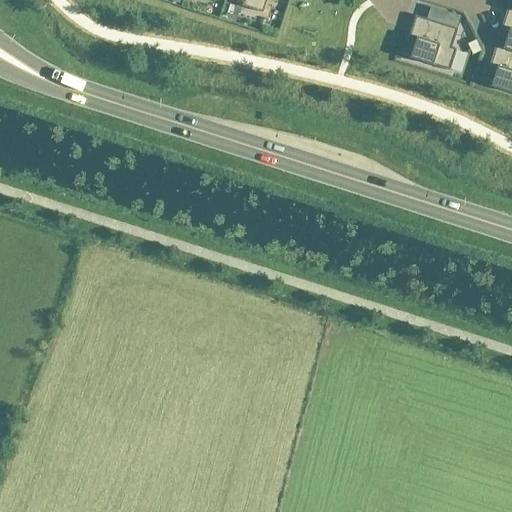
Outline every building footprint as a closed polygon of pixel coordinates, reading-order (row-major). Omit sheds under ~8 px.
[(231,0),(243,4),(241,8),(263,15),(267,0),(231,0)] [(503,49),(511,52),(511,9),(508,8),(501,29),(509,32),(503,48),(503,49)] [(450,49),(457,30),(456,30),(447,27),(415,17),(408,38),(416,41),(410,60),(449,72),(456,51),(450,49)] [(450,17),(447,27),(456,30),(460,20),(450,17)] [(511,52),(503,49),(503,48),(496,46),(489,67),(497,70),(490,88),(511,95),(511,52)]
